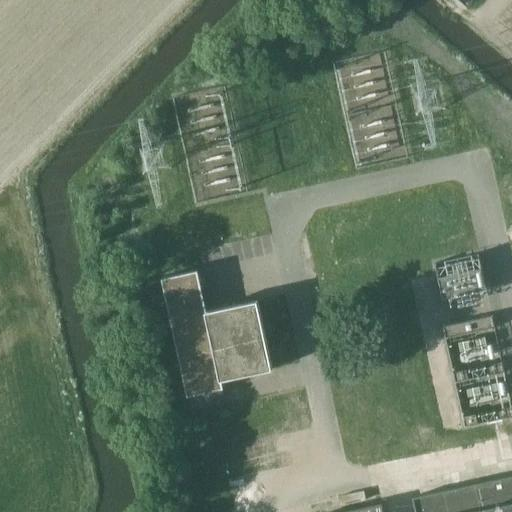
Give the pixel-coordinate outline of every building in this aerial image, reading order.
[(487,291),(479,254),(435,263),(443,299),(487,291)] [(206,311),(198,271),(162,278),(187,396),(224,388),(222,380),(273,370),(258,300),(206,311)] [(511,416),(511,406),(492,316),(444,326),(446,332),(466,426),(511,416)] [(511,511),(511,476),(412,497),(415,511),(511,511)] [(338,496),(339,498),(340,505),(364,499),(362,493),(362,491),(338,496)] [(383,511),(381,503),(339,511),(383,511)]
